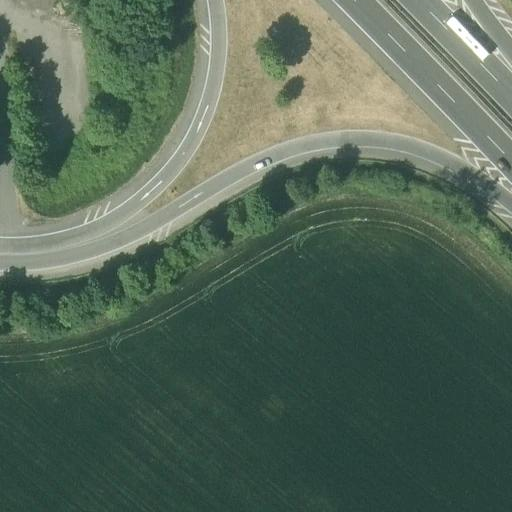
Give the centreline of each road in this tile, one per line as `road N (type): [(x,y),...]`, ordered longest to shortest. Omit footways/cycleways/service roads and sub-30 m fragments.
road 1 (motorway): [(0,261),(60,257),(111,242),(204,188),(319,139),(410,144),(511,204)]
road 2 (motorway): [(216,0),(212,88),(167,175),(88,228),(0,241)]
road 3 (motorway): [(351,0),(511,164)]
road 4 (motorway): [(511,101),(415,0)]
